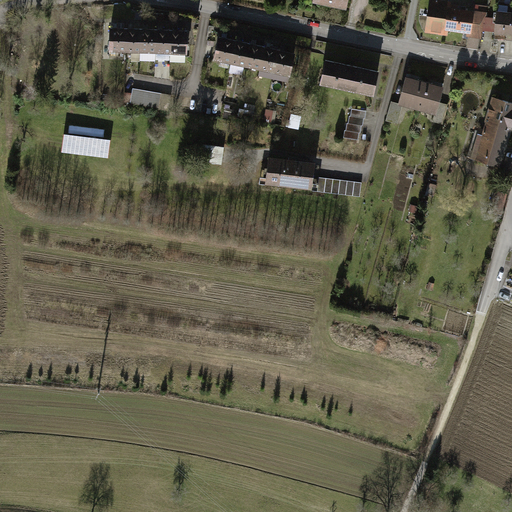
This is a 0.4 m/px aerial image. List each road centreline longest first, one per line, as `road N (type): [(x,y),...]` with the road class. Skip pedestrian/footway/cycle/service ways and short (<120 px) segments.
road 1 (residential): [(511,63),(159,0)]
road 2 (track): [(404,511),(489,294)]
